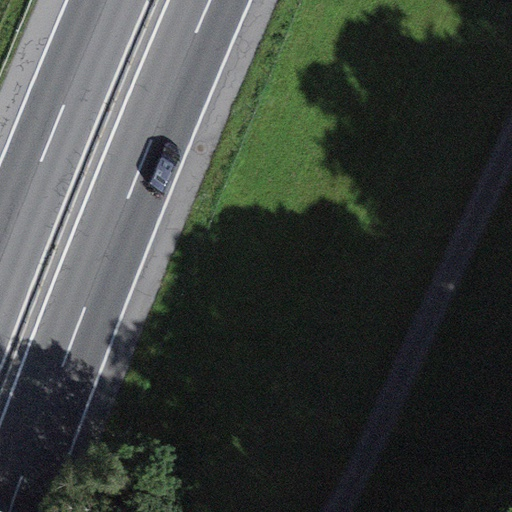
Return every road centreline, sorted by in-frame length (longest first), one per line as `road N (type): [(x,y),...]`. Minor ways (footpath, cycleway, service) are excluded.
road 1 (trunk): [(10,511),(210,0)]
road 2 (track): [(327,511),(511,132)]
road 3 (trunk): [(108,0),(0,267)]
